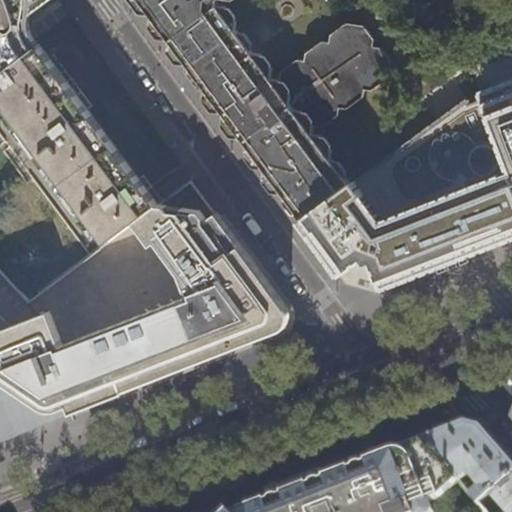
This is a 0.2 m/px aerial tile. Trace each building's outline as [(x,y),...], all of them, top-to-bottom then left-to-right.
[(33,27),(33,23),(33,18),(33,14),(35,11),(38,9),(37,7),(45,0),(0,0),(0,75),(43,44),(38,36),(35,32),(34,30),(33,27)] [(38,9),(50,0),(45,0),(37,7),(38,9)] [(357,179),(336,153),(337,147),(326,132),(318,129),(319,122),(313,121),(313,113),(304,103),(296,104),(292,98),(293,89),(283,76),(274,74),(275,66),(263,50),(257,50),(239,26),(239,18),(226,2),(220,1),(220,0),(136,0),(145,12),(153,13),(152,21),(164,37),(170,37),(169,43),(186,67),(190,64),(207,88),(206,94),(212,103),(218,111),(224,111),(226,113),(224,118),(237,136),(243,136),(249,144),(248,152),(260,167),(266,168),(266,176),(278,192),(285,193),(304,217),(357,179)] [(313,121),(319,122),(328,124),(343,112),(344,103),(353,104),(367,94),(368,85),(377,87),(393,75),(394,62),(381,44),(376,44),(376,38),(365,24),(363,21),(350,20),(333,32),(333,38),(327,37),(308,50),(307,57),(301,56),(283,68),(283,76),(293,89),(292,98),(296,104),(304,103),(313,113),(313,121)] [(377,35),(366,22),(363,21),(365,24),(376,38),(377,35)] [(97,118),(43,44),(0,75),(0,91),(109,240),(158,202),(97,118)] [(395,58),(384,44),(381,44),(394,62),(395,58)] [(207,88),(190,64),(186,67),(206,94),(207,88)] [(454,261),(511,238),(511,77),(480,90),(484,99),(511,168),(511,170),(387,218),(357,179),(304,217),(300,220),(322,251),(341,276),(365,260),(370,265),(373,263),(383,289),(454,261)] [(387,218),(511,170),(511,168),(484,99),(471,104),(467,99),(357,179),(387,218)] [(217,211),(192,176),(189,178),(215,213),(217,211)] [(45,421),(48,419),(102,398),(288,326),(292,313),(285,303),(217,211),(215,213),(189,178),(158,202),(109,240),(28,301),(0,271),(0,429),(17,423),(38,415),(45,421)] [(511,473),(511,462),(481,427),(466,424),(448,430),(424,439),(459,479),(470,470),(471,476),(480,486),(471,494),(478,503),(480,502),(511,473)] [(459,479),(424,439),(391,452),(414,511),(425,511),(433,509),(429,499),(441,494),(459,479)] [(414,511),(391,452),(331,475),(298,488),(253,505),(235,511),(414,511)] [(488,511),(510,511),(511,473),(480,502),(488,511)] [(298,488),(294,477),(249,494),(253,505),(298,488)]
